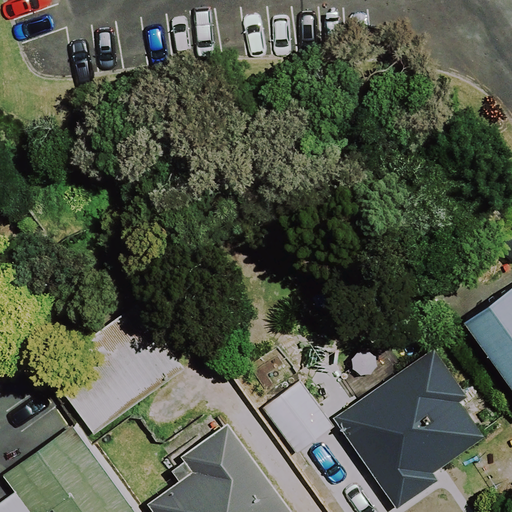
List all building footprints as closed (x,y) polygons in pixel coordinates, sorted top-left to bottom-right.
[(511,289),(469,319),(511,381),(511,289)] [(186,366),(142,307),(53,374),(97,433),(186,366)] [(446,341),(337,415),(398,503),(506,428),(446,341)] [(335,424),(299,382),(269,408),(304,450),(335,424)] [(138,511),(76,422),(3,473),(18,494),(0,506),(0,511),(138,511)] [(293,511),(235,426),(189,457),(200,474),(155,504),(159,511),(293,511)]
